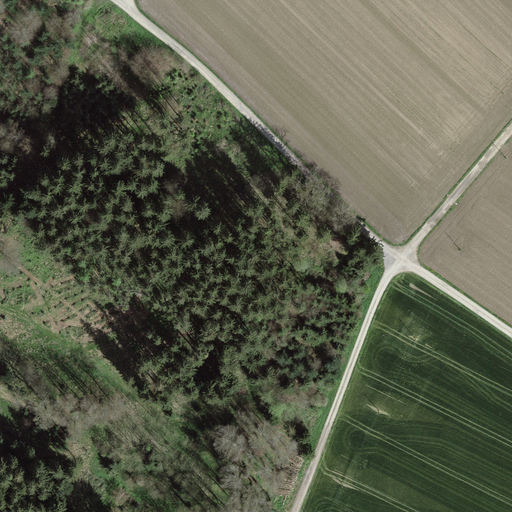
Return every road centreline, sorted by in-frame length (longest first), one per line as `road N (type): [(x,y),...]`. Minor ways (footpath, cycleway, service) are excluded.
road 1 (track): [(116,0),(401,258)]
road 2 (track): [(295,511),(374,302),(401,258)]
road 3 (track): [(511,128),(401,258)]
road 4 (track): [(511,333),(401,258)]
